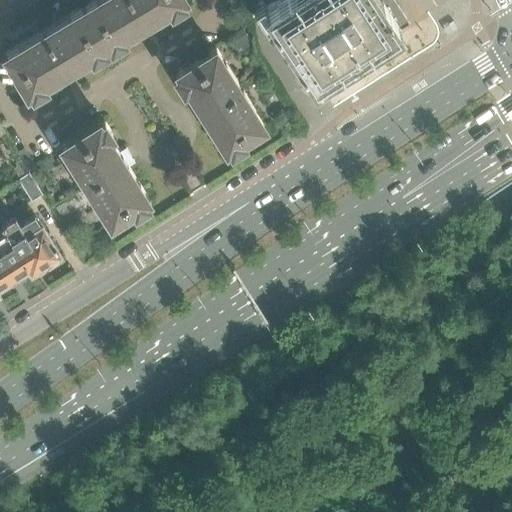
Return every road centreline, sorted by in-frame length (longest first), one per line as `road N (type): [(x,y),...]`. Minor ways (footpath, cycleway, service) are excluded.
road 1 (primary): [(0,457),(511,124)]
road 2 (primary): [(338,160),(0,402)]
road 3 (residential): [(338,160),(245,187),(0,343)]
road 4 (primary): [(511,54),(338,160)]
